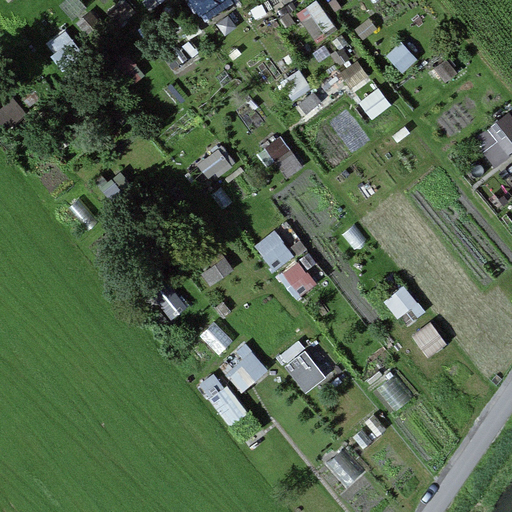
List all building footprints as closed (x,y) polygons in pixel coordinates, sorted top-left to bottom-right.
[(120,21),(134,7),(126,0),(121,0),(110,12),(120,21)] [(189,0),(198,15),(222,0),(189,0)] [(317,39),(337,26),(319,0),(315,0),(298,12),(317,39)] [(285,79),(295,97),(311,87),(301,69),(285,79)] [(373,115),(392,102),(381,86),(362,99),(373,115)] [(494,164),(511,152),(511,112),(475,134),(494,164)] [(281,134),(266,145),(288,174),(303,163),(281,134)] [(213,177),(232,162),(219,144),(199,159),(213,177)] [(276,227),(255,243),(275,269),(296,254),(276,227)] [(298,298),(319,283),(300,257),(279,273),(298,298)] [(188,304),(170,279),(154,290),(172,315),(188,304)] [(407,325),(427,310),(408,285),(388,301),(407,325)] [(221,352),(235,338),(216,319),(202,333),(221,352)] [(303,389),(325,377),(303,339),(281,351),(303,389)] [(225,370),(244,390),(270,366),(250,346),(225,370)] [(228,424),(247,413),(221,369),(202,379),(228,424)] [(328,463),(351,484),(363,472),(341,450),(328,463)]
